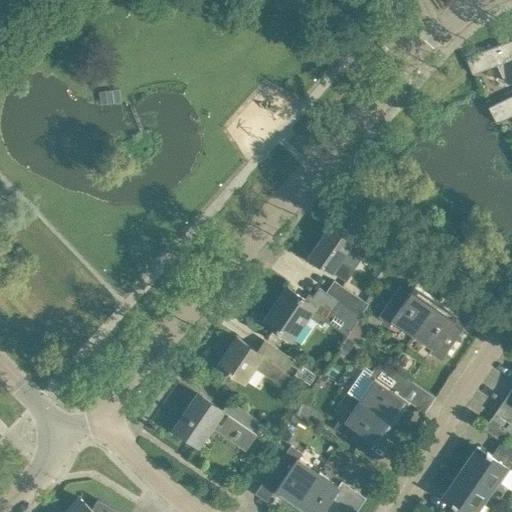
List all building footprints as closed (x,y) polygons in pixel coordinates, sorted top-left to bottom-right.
[(489,106),(511,95),(511,39),(466,56),(473,74),(510,60),(511,63),(511,94),(488,106),(489,106)] [(511,95),(489,106),(497,122),(511,114),(511,95)] [(352,242),(353,241),(330,226),(309,256),(346,281),(354,269),(365,252),(366,252),(352,242)] [(326,291),(359,316),(368,304),(334,279),(326,291)] [(414,334),(435,303),(415,290),(420,283),(417,281),(410,293),(399,286),(378,317),(390,325),(393,320),(414,334)] [(359,316),(326,291),(319,287),(309,301),(288,286),(265,320),(291,337),(307,313),(323,323),(332,310),(354,326),(357,321),(359,316)] [(435,303),(414,334),(433,347),(429,352),(441,360),(463,329),(453,322),(460,311),(458,309),(454,316),(435,303)] [(354,326),(348,335),(356,341),(362,332),(361,325),(357,321),(354,326)] [(348,353),(356,341),(348,335),(339,347),(348,353)] [(266,340),(258,351),(237,337),(219,363),(229,370),(228,370),(232,373),(233,372),(244,380),(255,365),(277,380),(292,358),(266,340)] [(401,395),(408,385),(378,364),(373,371),(366,365),(348,391),(360,399),(391,420),(404,400),(411,405),(412,403),(401,395)] [(511,387),(495,412),(510,423),(511,420),(511,387)] [(247,449),(257,434),(258,435),(266,424),(232,401),(226,411),(199,393),(175,428),(199,444),(212,425),(233,439),(247,449)] [(378,439),(391,420),(360,399),(347,419),(341,415),(334,426),(365,448),(372,438),(383,446),(384,444),(378,439)] [(492,417),(485,427),(501,438),(506,432),(498,426),(500,423),(492,417)] [(297,502),(318,471),(299,458),(302,453),(290,444),(269,476),(279,483),(272,494),(274,495),(278,489),(297,502)] [(478,445),(461,470),(500,497),(508,486),(511,489),(511,487),(511,467),(511,468),(507,464),(506,465),(491,455),(492,454),(491,453),(487,450),(487,452),(478,445)] [(492,508),(500,497),(461,470),(444,495),(453,501),(452,502),(457,505),(457,504),(468,511),(475,511),(482,502),(492,508)] [(318,471),(297,502),(312,511),(337,511),(339,511),(340,511),(355,511),(367,496),(342,480),(338,485),(318,471)] [(118,511),(119,511),(98,499),(94,506),(92,508),(80,498),(67,511),(118,511)]
